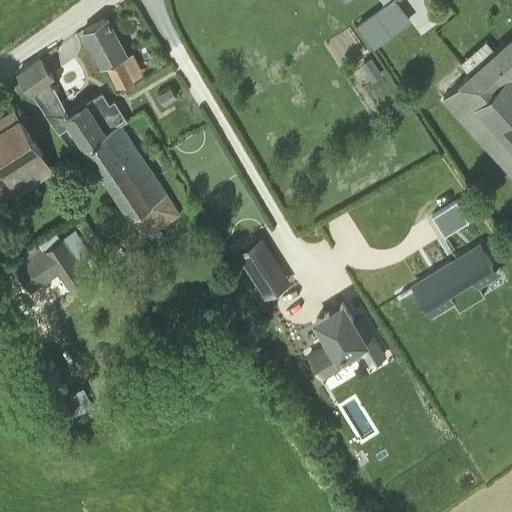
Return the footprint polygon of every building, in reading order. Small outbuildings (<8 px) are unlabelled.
[(411,18),(398,0),(389,0),(357,24),(373,46),(411,18)] [(114,41),(118,39),(106,17),(83,29),(103,65),(106,63),(118,86),(133,77),(124,59),(114,41)] [(511,77),(510,74),(511,72),(511,39),(460,85),(446,100),(511,174),(511,77)] [(372,79),(382,73),(371,55),(361,62),(372,79)] [(54,79),(51,75),(40,58),(18,72),(59,131),(71,123),(86,145),(120,124),(126,120),(115,100),(109,104),(103,93),(65,114),(50,82),(54,79)] [(164,103),(176,96),(171,87),(159,94),(164,103)] [(52,169),(25,127),(14,110),(0,119),(0,164),(18,192),(52,169)] [(145,236),(179,214),(120,124),(86,145),(145,236)] [(455,198),(433,212),(446,232),(468,219),(455,198)] [(42,250),(60,278),(91,256),(73,228),(42,250)] [(241,250),(260,280),(282,266),(263,236),(241,250)] [(481,243),(420,281),(429,295),(427,297),(430,302),(432,301),(437,308),(498,270),(493,262),(494,261),(487,250),(486,251),(481,243)] [(358,357),(371,349),(357,326),(353,329),(338,306),(311,323),(325,346),(305,358),(318,378),(357,354),(358,357)] [(94,406),(85,386),(67,394),(77,414),(94,406)]
